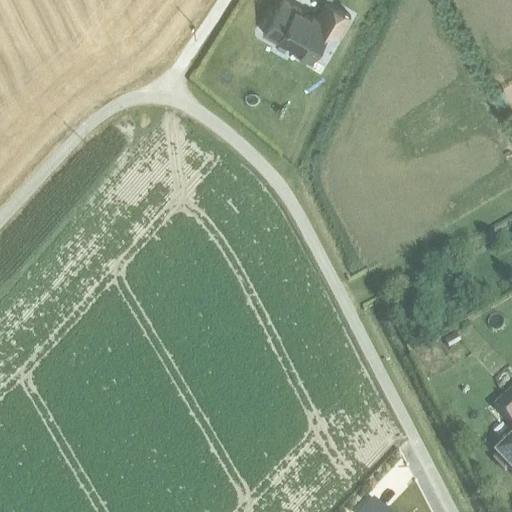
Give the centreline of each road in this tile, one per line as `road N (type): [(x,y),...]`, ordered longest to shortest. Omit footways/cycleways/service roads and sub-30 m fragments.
road 1 (residential): [(166,91),(238,140),(294,203),(453,511)]
road 2 (unclassified): [(166,91),(105,115),(0,229)]
